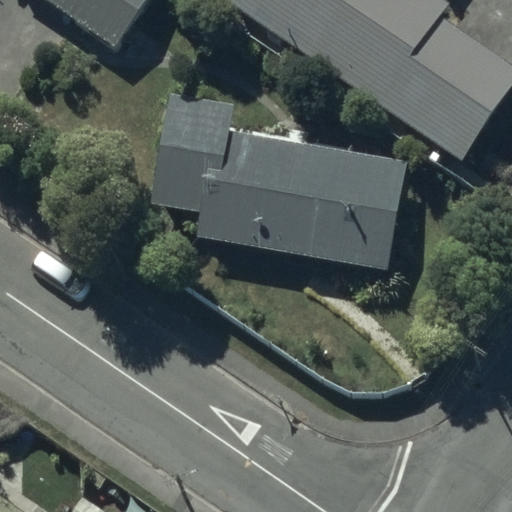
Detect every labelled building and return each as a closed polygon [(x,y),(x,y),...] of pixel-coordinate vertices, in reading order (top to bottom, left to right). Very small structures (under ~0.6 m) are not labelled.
[(152,0),(20,0),(115,60),(152,0)] [(217,0),(460,166),(511,90),(511,75),(451,34),(459,22),(427,0),(217,0)] [(238,120),(171,111),(158,214),(202,220),(197,257),(395,282),(409,174),(234,152),(238,120)] [(43,511),(0,480),(0,511),(43,511)] [(120,511),(95,499),(88,511),(120,511)]
